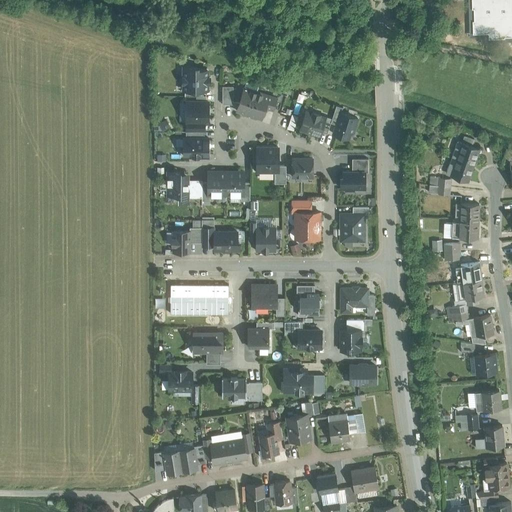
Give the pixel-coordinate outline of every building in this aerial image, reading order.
[(511,1),(511,2),(511,1),(511,2),(496,2),(495,1),(495,23),(496,23),(496,22),(511,22),(511,38),(511,1)] [(197,69),(197,66),(184,66),(184,76),(183,76),(183,82),(184,82),(184,89),(203,89),(207,89),(207,83),(208,83),(208,76),(207,76),(207,69),(197,69)] [(233,86),(222,86),(222,104),(233,104),(233,86)] [(257,91),(244,87),(237,110),(249,114),(257,91)] [(257,91),(249,114),(262,118),(265,106),(273,109),(277,98),(257,91)] [(208,101),(186,101),(186,121),(204,121),(208,121),(208,101)] [(331,122),(337,124),(341,112),(342,107),(336,105),(332,118),(331,122)] [(312,114),(305,112),(300,128),(320,135),(321,131),(326,116),(320,114),(320,113),(313,111),(312,114)] [(358,118),(341,112),(337,124),(333,133),(348,138),(351,131),(353,131),(358,118)] [(332,118),(326,116),(321,131),(327,133),(331,122),(332,118)] [(204,121),(186,121),(186,131),(204,131),(204,121)] [(186,140),(204,140),(204,131),(186,131),(186,140)] [(185,159),(209,159),(209,140),(204,140),(186,140),(185,140),(185,159)] [(479,149),(462,142),(456,159),(474,165),(479,149)] [(278,147),(257,147),(257,155),(256,156),(256,161),(257,163),(257,171),(275,171),(278,171),(278,165),(278,147)] [(313,158),(292,158),(292,170),(292,176),(303,176),(304,177),(308,177),(309,176),(313,176),(313,158)] [(474,165),(456,159),(451,175),(468,181),(474,165)] [(353,160),(353,173),(367,173),(369,173),(369,160),(353,160)] [(286,165),(278,165),(278,171),(275,171),(274,183),(286,183),(286,170),(286,165)] [(180,171),(168,171),(168,194),(179,194),(179,199),(188,199),(188,197),(188,179),(188,177),(180,177),(180,171)] [(226,171),(208,171),(208,182),(208,194),(213,194),(226,194),(226,171)] [(244,171),(226,171),(226,194),(239,194),(244,194),(244,182),(244,171)] [(345,191),(367,191),(367,173),(353,173),(345,173),(345,191)] [(452,192),(452,176),(430,176),(430,192),(452,192)] [(202,179),(193,179),(193,197),(202,197),(202,182),(202,179)] [(202,182),(202,197),(202,200),(213,200),(213,194),(208,194),(208,182),(202,182)] [(250,182),(244,182),(244,194),(239,194),(239,200),(250,200),(250,182)] [(311,199),(293,199),(293,212),(296,212),(296,211),(311,211),(311,199)] [(479,204),(461,203),(460,220),(478,221),(479,204)] [(364,213),(364,217),(369,217),(369,206),(352,206),(353,213),(364,213)] [(311,211),(296,211),(296,212),(295,237),(319,238),(320,212),(311,211)] [(341,240),(364,240),(364,217),(364,213),(353,213),(341,213),(341,228),(339,228),(339,233),(341,233),(341,240)] [(478,221),(460,220),(460,223),(459,237),(478,238),(478,221)] [(460,223),(452,223),(451,237),(459,237),(460,223)] [(256,226),(256,239),(256,250),(263,250),(263,252),(268,251),(276,250),(276,227),(268,227),(268,226),(263,225),(263,226),(256,226)] [(202,227),(190,227),(190,231),(190,242),(202,242),(202,227)] [(215,227),(202,227),(202,242),(202,245),(215,245),(215,233),(215,227)] [(190,231),(173,231),(173,238),(172,238),(172,244),(173,244),(173,251),(190,251),(190,242),(190,231)] [(227,231),(227,233),(215,233),(215,245),(215,249),(239,249),(239,242),(237,242),(237,231),(227,231)] [(433,239),(434,250),(443,249),(442,239),(433,239)] [(460,243),(444,243),(444,251),(460,251),(460,243)] [(299,244),(291,246),(293,254),(301,252),(299,244)] [(460,251),(444,251),(445,259),(461,259),(460,251)] [(479,262),(460,264),(461,268),(463,281),(481,279),(479,262)] [(481,279),(463,281),(465,298),(477,297),(484,296),(481,279)] [(277,285),(252,285),(252,306),(276,307),(277,298),(277,285)] [(368,288),(341,288),(341,311),(351,311),(351,305),(367,306),(368,306),(368,295),(368,288)] [(315,292),(299,293),(300,301),(298,301),(298,316),(307,316),(307,314),(319,314),(319,307),(321,307),(321,299),(319,299),(319,292),(315,292)] [(455,300),(454,300),(455,305),(466,303),(466,304),(478,303),(477,297),(465,298),(460,299),(455,300)] [(284,298),(277,298),(276,307),(276,316),(284,316),(284,298)] [(455,305),(447,307),(448,315),(454,314),(454,313),(467,311),(466,304),(466,303),(455,305)] [(257,308),(248,308),(249,317),(258,317),(257,308)] [(467,311),(454,313),(454,314),(455,321),(468,319),(467,311)] [(490,314),(474,317),(474,318),(477,335),(493,333),(493,332),(491,319),(490,315),(490,314)] [(347,330),(361,330),(364,330),(364,319),(347,319),(347,330)] [(299,330),(302,330),(302,322),(284,322),(285,331),(292,331),(292,336),(299,336),(299,330)] [(248,347),(268,347),(268,328),(257,328),(248,328),(248,347)] [(299,348),(320,348),(320,330),(302,330),(299,330),(299,336),(299,348)] [(347,330),(341,330),(341,336),(340,336),(340,344),(341,344),(341,350),(361,350),(361,345),(362,345),(362,336),(361,336),(361,330),(347,330)] [(220,351),(223,351),(223,333),(193,332),(193,351),(206,351),(220,351)] [(475,343),(460,341),(461,352),(475,351),(475,343)] [(220,364),(220,351),(206,351),(206,364),(220,364)] [(494,353),(477,355),(479,373),(497,371),(496,360),(495,360),(494,353)] [(171,364),(159,363),(159,372),(169,372),(169,371),(171,371),(171,364)] [(359,365),(350,365),(350,383),(375,383),(375,365),(367,365),(367,363),(359,363),(359,365)] [(300,371),(294,371),(294,369),(284,369),(284,391),(311,391),(312,391),(312,374),(306,374),(306,369),(300,369),(300,371)] [(185,370),(176,370),(176,372),(171,371),(169,371),(169,372),(169,389),(191,389),(192,389),(192,385),(192,372),(185,372),(185,370)] [(324,374),(312,374),(312,391),(311,391),(312,392),(324,392),(324,374)] [(237,378),(237,377),(231,377),(230,378),(222,378),(222,397),(230,397),(231,397),(237,398),(237,397),(246,397),(246,396),(246,383),(246,378),(237,378)] [(262,382),(249,382),(249,383),(246,383),(246,396),(249,396),(249,400),(262,400),(262,382)] [(499,390),(482,391),(482,392),(484,410),(501,408),(500,408),(499,390)] [(482,392),(475,392),(476,411),(484,410),(482,392)] [(312,401),(305,402),(307,414),(307,415),(314,414),(312,401)] [(346,413),(328,415),(331,441),(350,439),(349,433),(347,420),(346,415),(346,413)] [(307,414),(287,417),(290,441),(310,438),(307,415),(307,414)] [(355,414),(346,415),(347,420),(349,433),(358,432),(355,414)] [(478,420),(466,421),(467,429),(479,428),(478,420)] [(280,421),(274,422),(277,439),(283,438),(280,421)] [(270,432),(258,434),(261,449),(259,449),(260,457),(271,456),(271,454),(279,452),(277,439),(274,422),(268,423),(270,432)] [(502,425),(485,427),(486,438),(487,447),(504,445),(502,425)] [(250,433),(242,434),(242,439),(243,439),(245,452),(253,450),(250,433)] [(211,439),(203,440),(203,444),(206,457),(213,456),(211,444),(212,444),(211,439)] [(242,439),(227,441),(230,459),(233,459),(234,462),(239,461),(239,458),(246,456),(245,452),(243,439),(242,439)] [(212,444),(211,444),(213,456),(214,462),(220,461),(221,464),(227,463),(226,460),(230,459),(227,441),(212,444)] [(203,444),(193,446),(193,448),(194,448),(196,464),(206,462),(206,457),(203,444)] [(193,448),(179,450),(182,470),(197,468),(196,464),(194,448),(193,448)] [(165,452),(164,453),(167,468),(167,472),(182,470),(179,450),(165,452)] [(165,451),(154,452),(155,470),(167,468),(164,453),(165,452),(165,451)] [(497,458),(484,459),(485,466),(488,466),(487,465),(497,464),(497,458)] [(497,464),(487,465),(488,466),(485,466),(486,479),(489,478),(490,490),(490,491),(497,490),(497,487),(509,486),(506,463),(497,464)] [(374,466),(352,470),(354,485),(355,491),(356,491),(378,487),(374,466)] [(335,473),(317,476),(320,492),(320,493),(337,490),(338,490),(335,473)] [(290,480),(275,482),(275,484),(276,494),(275,495),(275,496),(276,504),(291,502),(292,502),(290,487),(290,480)] [(476,494),(475,483),(467,483),(468,495),(476,494)] [(263,484),(248,484),(249,505),(255,505),(257,508),(263,508),(264,508),(264,496),(263,484)] [(354,485),(344,487),(346,501),(357,500),(356,491),(355,491),(354,485)] [(227,489),(215,491),(216,501),(213,501),(215,511),(226,509),(237,507),(235,490),(228,491),(227,489)] [(337,490),(320,493),(323,504),(339,502),(337,490)] [(490,491),(490,490),(480,491),(481,498),(495,497),(498,497),(497,490),(490,491)] [(201,494),(185,494),(185,495),(179,496),(180,511),(186,511),(185,511),(201,511),(201,495),(201,494)] [(173,511),(173,497),(168,498),(163,501),(168,506),(167,511),(173,511)] [(481,498),(479,498),(480,506),(489,505),(489,504),(496,503),(495,497),(481,498)] [(163,501),(160,504),(157,506),(155,508),(153,511),(152,511),(167,511),(168,506),(163,501)] [(339,502),(323,504),(323,511),(340,511),(341,511),(339,502)] [(496,503),(489,504),(489,505),(489,511),(510,511),(511,502),(496,503)]
